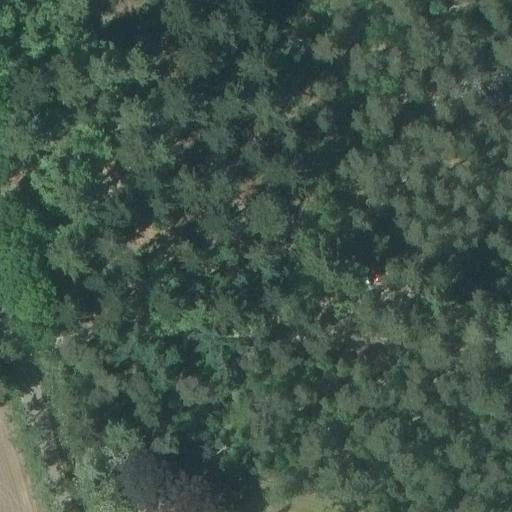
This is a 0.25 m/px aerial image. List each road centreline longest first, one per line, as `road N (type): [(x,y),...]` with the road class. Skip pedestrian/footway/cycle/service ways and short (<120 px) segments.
road 1 (track): [(104,0),(141,95),(115,154),(123,184),(175,259),(141,305),(144,330)]
road 2 (unclassified): [(56,511),(0,302)]
road 3 (track): [(511,155),(499,183),(448,237),(445,299),(403,316)]
